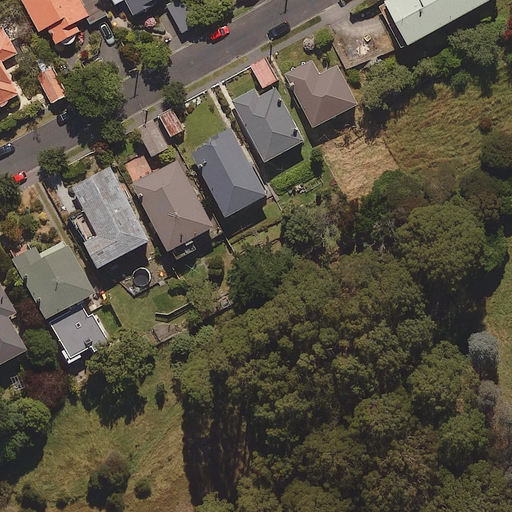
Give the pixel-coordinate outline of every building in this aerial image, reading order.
[(75,38),(81,35),(77,26),(89,20),(93,29),(108,21),(97,0),(21,0),(39,34),(50,28),(58,46),(62,44),(68,47),(72,45),(75,38)] [(135,17),(165,0),(110,0),(114,7),(126,0),(135,17)] [(198,25),(183,0),(177,0),(167,6),(183,34),(198,25)] [(497,0),(391,0),(385,4),(409,48),(497,0)] [(17,55),(2,27),(0,28),(0,106),(19,97),(1,63),(17,55)] [(279,81),(265,59),(251,68),(264,90),(279,81)] [(49,62),(33,71),(52,105),(68,96),(49,62)] [(319,77),(312,63),(288,75),(315,129),(358,108),(338,67),(319,77)] [(260,99),(255,90),(233,102),(267,164),(304,144),(275,91),(260,99)] [(175,111),(160,119),(172,140),(187,131),(175,111)] [(169,149),(154,122),(138,130),(152,158),(169,149)] [(268,198),(231,130),(208,142),(210,146),(192,155),(227,220),(268,198)] [(133,185),(176,266),(200,253),(194,241),(214,230),(178,162),(133,185)] [(150,244),(110,169),(72,189),(87,217),(74,224),(99,271),(150,244)] [(68,369),(80,362),(78,358),(89,352),(91,357),(107,349),(83,303),(92,299),(64,244),(38,257),(35,251),(11,263),(43,326),(46,325),(68,369)] [(0,369),(23,358),(4,322),(13,317),(0,292),(0,369)]
